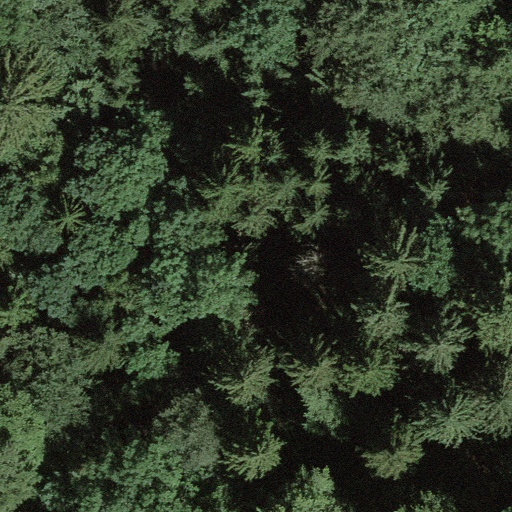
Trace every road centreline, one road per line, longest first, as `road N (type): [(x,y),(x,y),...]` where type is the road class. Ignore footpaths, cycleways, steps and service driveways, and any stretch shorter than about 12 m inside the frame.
road 1 (track): [(199,511),(177,385),(137,0)]
road 2 (track): [(142,511),(177,385)]
